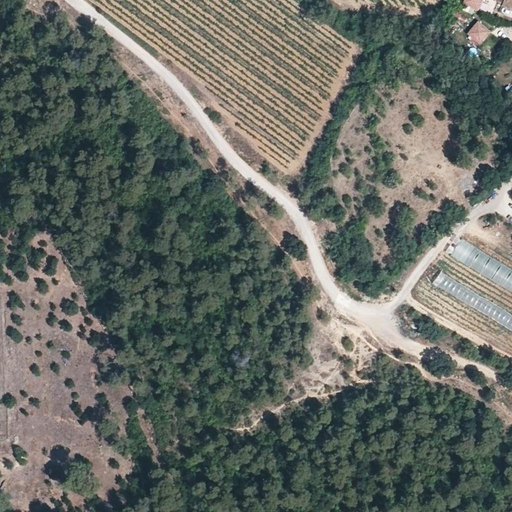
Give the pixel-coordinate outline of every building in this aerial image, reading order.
[(465,0),(464,3),(478,10),(483,0),(465,0)] [(479,22),(468,34),(480,44),(491,32),(479,22)] [(470,163),(477,171),(485,165),(479,157),(470,163)] [(511,264),(473,240),(465,253),(511,282),(511,264)] [(511,299),(446,258),(437,272),(511,318),(511,299)]
